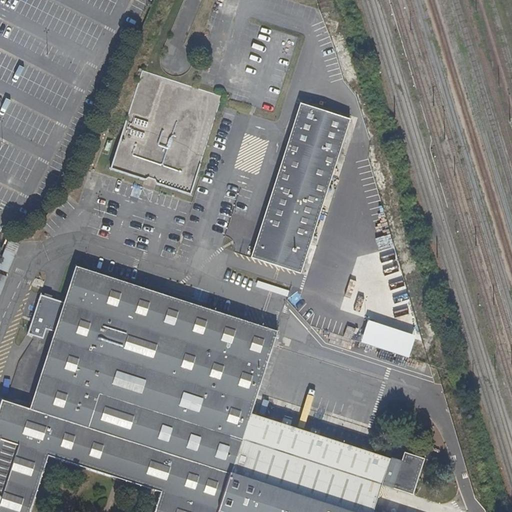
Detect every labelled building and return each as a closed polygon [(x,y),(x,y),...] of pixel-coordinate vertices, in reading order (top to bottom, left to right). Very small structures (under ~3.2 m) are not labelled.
[(221,96),(143,71),(112,168),(146,179),(150,177),(156,179),(157,183),(192,194),(221,96)] [(349,119),(298,103),(250,256),(301,272),(349,119)] [(22,242),(10,238),(0,264),(0,268),(9,273),(22,242)] [(64,302),(62,308),(103,321),(203,352),(264,372),(273,346),(278,332),(177,299),(76,267),(64,302)] [(0,511),(380,511),(376,511),(382,483),(413,492),(424,457),(404,451),(401,459),(252,412),(264,372),(62,308),(55,305),(40,301),(30,333),(45,338),(49,328),(55,330),(29,408),(2,399),(0,405),(0,511)]
